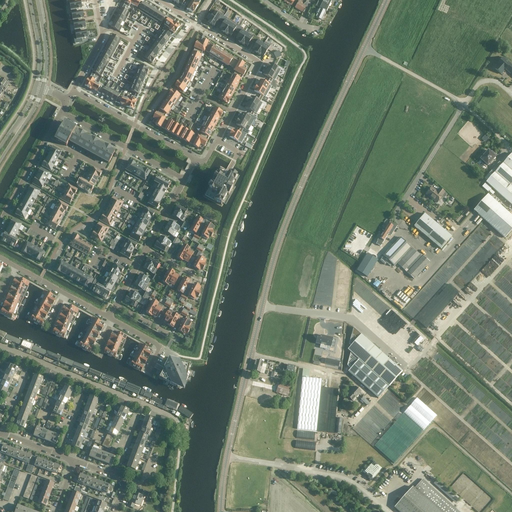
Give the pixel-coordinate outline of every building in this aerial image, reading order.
[(125,3),(122,9),(124,10),(126,7),(128,8),(131,4),(132,0),(125,0),(125,2),(125,3)] [(191,2),(187,9),(193,13),(194,11),(198,5),(200,1),(198,0),(188,0),(188,1),(191,2)] [(307,5),(308,5),(309,2),(307,1),(306,4),(305,3),(304,4),(302,3),(302,2),(300,0),(295,8),(302,12),(306,6),(307,5)] [(327,11),(329,6),(320,2),(318,1),(316,6),(320,8),(327,11)] [(74,3),(69,4),(71,9),(71,14),(76,13),(76,9),(82,8),(80,2),(74,3)] [(142,5),(138,11),(143,14),(148,6),(144,3),(143,3),(142,5)] [(148,6),(143,14),(147,17),(152,8),(148,6)] [(152,8),(147,17),(152,19),(157,11),(152,8)] [(121,9),(118,13),(127,18),(130,13),(124,10),(122,9),(121,9)] [(316,17),(322,21),(326,12),(320,9),(316,17)] [(76,13),(71,14),(72,19),(73,23),(78,22),(78,19),(83,18),(82,11),(76,13)] [(157,11),(152,19),(156,22),(161,14),(157,11)] [(209,21),(208,23),(214,26),(218,20),(221,22),(224,17),(224,16),(216,11),(213,15),(213,14),(209,20),(209,21)] [(118,13),(116,18),(125,23),(127,18),(118,13)] [(161,14),(156,22),(160,25),(164,19),(165,17),(166,16),(161,14)] [(165,17),(164,19),(167,21),(164,25),(170,29),(175,23),(169,19),(168,19),(165,17)] [(223,23),(219,30),(222,31),(222,32),(225,34),(232,22),(224,17),(221,22),(223,23)] [(116,18),(114,22),(122,27),(120,26),(122,22),(125,23),(116,18)] [(78,22),(73,23),(74,29),(75,33),(80,32),(79,29),(85,28),(84,21),(78,22)] [(114,22),(111,27),(120,32),(122,27),(114,22)] [(232,22),(225,34),(228,35),(230,37),(234,30),(237,32),(240,27),(232,22)] [(171,32),(169,35),(171,37),(174,34),(179,27),(175,23),(170,29),(169,30),(171,32)] [(240,33),(236,40),(238,42),(241,44),(247,34),(242,31),(243,29),(240,27),(237,32),(240,33)] [(163,30),(159,35),(168,42),(172,37),(171,37),(169,35),(163,30)] [(76,39),(74,39),(75,44),(82,43),(81,39),(87,37),(86,31),(80,32),(75,33),(76,39)] [(247,34),(241,44),(244,46),(244,45),(247,47),(251,40),(254,42),(257,37),(254,35),(252,37),(247,34)] [(159,35),(156,39),(165,46),(168,42),(159,35)] [(112,36),(110,40),(118,45),(121,40),(112,36)] [(256,44),(252,50),(255,52),(254,52),(257,54),(264,44),(259,40),(260,39),(257,37),(254,42),(256,44)] [(156,39),(153,43),(162,50),(165,46),(156,39)] [(205,51),(210,54),(214,46),(208,43),(203,40),(202,41),(199,39),(198,43),(196,42),(193,48),(194,48),(192,52),(201,56),(203,52),(204,52),(205,51)] [(110,40),(107,45),(116,49),(118,45),(110,40)] [(264,44),(257,54),(260,56),(261,55),(263,57),(270,45),(265,42),(264,44)] [(153,43),(149,48),(158,55),(162,50),(153,43)] [(107,45),(105,49),(114,54),(116,49),(107,45)] [(209,54),(214,57),(219,49),(214,46),(210,54),(209,54)] [(149,48),(146,52),(155,59),(158,55),(149,48)] [(105,49),(102,54),(111,58),(114,54),(105,49)] [(214,57),(219,60),(223,52),(219,49),(214,57)] [(146,52),(143,57),(152,63),(155,59),(146,52)] [(201,56),(192,52),(190,57),(199,61),(201,56)] [(219,60),(223,63),(228,55),(223,52),(219,60)] [(102,54),(100,58),(109,63),(107,62),(109,58),(111,59),(111,58),(102,54)] [(228,66),(229,65),(233,58),(228,55),(223,63),(228,66)] [(197,66),(199,61),(190,57),(187,62),(197,66)] [(100,58),(97,63),(106,67),(109,63),(100,58)] [(235,72),(233,76),(241,80),(243,76),(246,70),(245,70),(247,67),(244,65),(244,64),(239,61),(239,62),(233,58),(229,65),(235,69),(234,71),(235,72)] [(511,65),(503,58),(499,61),(500,62),(499,64),(498,63),(497,65),(494,69),(501,74),(506,69),(507,70),(511,74),(511,72),(511,65)] [(195,71),(197,66),(187,62),(185,67),(195,71)] [(97,63),(95,67),(104,72),(106,67),(97,63)] [(269,64),(266,69),(275,74),(278,68),(269,64)] [(138,65),(136,70),(147,74),(149,69),(138,65)] [(95,67),(92,72),(93,72),(95,73),(101,77),(104,72),(95,67)] [(192,76),(195,71),(185,67),(183,72),(192,76)] [(266,69),(263,75),(272,80),(275,74),(266,69)] [(136,70),(134,75),(145,79),(147,74),(136,70)] [(89,78),(85,86),(90,89),(94,82),(96,78),(93,77),(95,73),(93,72),(90,78),(89,78)] [(190,82),(192,76),(183,72),(181,77),(190,82)] [(231,74),(228,79),(238,85),(241,80),(233,76),(231,74)] [(135,76),(133,81),(143,84),(145,79),(134,75),(135,76)] [(186,87),(190,82),(181,77),(177,81),(186,87)] [(0,88),(4,91),(8,85),(10,86),(11,85),(1,79),(0,81),(0,88)] [(228,79),(226,84),(235,90),(238,85),(228,79)] [(260,80),(257,86),(269,92),(272,87),(269,85),(271,83),(269,81),(267,84),(260,80)] [(130,85),(141,89),(143,84),(133,81),(134,81),(133,86),(130,85)] [(183,92),(186,87),(177,81),(174,86),(183,92)] [(94,82),(90,89),(97,92),(102,95),(103,92),(99,90),(102,87),(94,82)] [(223,89),(224,90),(232,94),(235,90),(226,84),(223,89)] [(130,85),(128,91),(136,93),(138,94),(139,95),(141,89),(130,85)] [(102,95),(101,95),(106,98),(111,89),(106,86),(103,92),(102,95)] [(257,86),(254,91),(261,95),(259,98),(262,99),(263,96),(265,98),(269,92),(257,86)] [(111,89),(106,98),(111,100),(115,91),(111,89)] [(224,90),(222,94),(230,99),(232,94),(224,90)] [(115,91),(111,100),(115,103),(115,102),(117,100),(120,94),(115,91)] [(169,96),(178,102),(181,97),(172,91),(169,96)] [(130,100),(127,107),(133,110),(136,101),(138,94),(136,93),(134,97),(132,96),(130,100)] [(230,99),(222,94),(219,99),(227,104),(230,99)] [(169,96),(166,100),(173,106),(175,106),(178,102),(169,96)] [(117,100),(115,102),(121,104),(120,105),(127,107),(130,100),(122,97),(120,101),(117,100)] [(251,97),(248,102),(259,109),(262,103),(260,102),(262,99),(259,98),(258,101),(251,97)] [(166,100),(163,105),(170,110),(173,106),(166,100)] [(248,102),(245,108),(252,112),(251,113),(253,114),(254,113),(256,114),(259,109),(248,102)] [(163,105),(160,109),(167,114),(170,110),(163,105)] [(211,114),(219,118),(220,118),(223,113),(212,107),(209,112),(211,113),(211,114)] [(161,127),(165,130),(169,122),(165,119),(166,118),(164,117),(166,114),(167,115),(167,114),(160,109),(157,113),(156,113),(153,119),(154,119),(152,122),(155,124),(155,125),(160,128),(161,127)] [(242,114),(239,119),(251,126),(254,121),(255,122),(257,118),(253,116),(253,114),(251,113),(250,115),(248,114),(247,116),(242,114)] [(211,114),(209,118),(217,122),(219,118),(211,114)] [(205,122),(206,123),(214,127),(217,122),(209,118),(208,117),(205,122)] [(239,119),(236,125),(241,128),(240,130),(248,135),(250,131),(248,131),(251,126),(239,119)] [(165,130),(169,133),(174,124),(169,121),(169,122),(165,130)] [(206,123),(204,127),(212,132),(214,127),(206,123)] [(70,139),(107,160),(110,161),(115,152),(111,150),(112,149),(109,148),(109,147),(108,146),(107,147),(105,145),(105,146),(98,143),(98,142),(96,140),(95,139),(94,140),(92,138),(91,139),(85,135),(83,133),(81,132),(79,131),(78,132),(75,130),(76,129),(67,124),(65,126),(63,125),(55,140),(66,146),(70,139)] [(169,133),(174,135),(179,127),(174,124),(169,133)] [(199,131),(202,133),(209,137),(212,132),(204,127),(201,126),(199,131)] [(174,135),(179,138),(184,129),(179,127),(174,135)] [(179,138),(184,141),(189,132),(184,129),(179,138)] [(233,130),(229,137),(241,143),(246,134),(248,135),(240,130),(238,133),(233,130)] [(189,143),(193,135),(189,132),(184,141),(189,143)] [(193,135),(189,143),(193,145),(198,148),(199,148),(202,149),(203,146),(204,147),(207,141),(209,137),(202,133),(200,137),(198,136),(197,138),(193,135)] [(50,152),(50,153),(59,157),(59,156),(61,152),(53,147),(50,152)] [(494,153),(492,151),(490,152),(488,150),(480,159),(482,161),(481,162),(485,165),(486,164),(488,166),(495,157),(493,155),(494,153)] [(50,153),(48,157),(56,162),(58,158),(59,157),(50,153)] [(511,186),(511,185),(511,183),(511,153),(502,164),(499,162),(493,169),(496,171),(486,182),(507,200),(511,204),(511,186)] [(48,157),(45,162),(54,166),(56,162),(48,157)] [(54,166),(45,162),(45,161),(42,166),(51,171),(53,167),(54,166)] [(130,175),(135,165),(136,164),(130,161),(124,172),(130,175)] [(130,175),(134,178),(140,167),(135,165),(130,175)] [(139,180),(140,178),(144,170),(140,167),(134,178),(139,180)] [(93,168),(90,173),(98,178),(99,178),(102,173),(93,168)] [(221,168),(205,196),(221,205),(227,195),(229,195),(233,188),(231,187),(237,177),(230,173),(229,172),(221,168)] [(38,174),(47,179),(49,174),(41,169),(38,174)] [(140,178),(145,181),(150,172),(145,169),(144,170),(140,178)] [(90,173),(88,178),(96,182),(98,178),(90,173)] [(38,174),(36,179),(44,183),(47,179),(38,174)] [(171,183),(158,176),(154,182),(159,185),(167,189),(167,190),(171,183)] [(44,183),(36,179),(35,178),(32,184),(41,188),(44,183)] [(88,178),(85,182),(93,187),(96,182),(88,178)] [(93,187),(85,182),(81,180),(77,186),(90,193),(94,187),(93,187)] [(485,183),(483,186),(489,192),(492,188),(485,183)] [(68,184),(65,189),(74,194),(75,195),(78,189),(68,184)] [(159,185),(156,189),(164,194),(167,189),(159,185)] [(29,191),(37,196),(40,190),(31,186),(29,191)] [(426,194),(435,200),(437,202),(443,195),(442,195),(445,192),(440,188),(437,191),(432,186),(426,194)] [(154,188),(151,193),(163,199),(164,196),(163,196),(164,194),(156,189),(154,188)] [(65,189),(62,193),(72,199),(74,194),(65,189)] [(29,191),(26,196),(35,200),(37,196),(29,191)] [(72,199),(62,193),(60,199),(70,204),(72,199)] [(149,198),(151,199),(159,203),(160,201),(161,202),(163,199),(151,193),(149,198)] [(488,194),(482,200),(474,210),(505,238),(511,230),(511,215),(495,200),(488,194)] [(24,197),(23,200),(32,205),(35,200),(26,196),(25,197),(24,197)] [(111,202),(120,207),(123,202),(113,197),(111,202)] [(151,199),(148,204),(157,209),(160,203),(159,203),(151,199)] [(22,203),(21,205),(30,209),(32,205),(23,200),(21,202),(22,203)] [(58,201),(56,206),(65,211),(66,211),(68,206),(58,201)] [(111,202),(108,207),(118,212),(120,207),(111,202)] [(21,205),(19,210),(27,214),(30,209),(21,205)] [(174,211),(175,211),(185,217),(188,212),(181,208),(181,207),(177,205),(175,209),(174,211)] [(56,206),(53,210),(62,216),(65,211),(56,206)] [(108,207),(106,211),(115,217),(118,212),(108,207)] [(143,213),(151,218),(152,218),(154,213),(146,208),(143,213)] [(27,214),(19,210),(18,209),(15,214),(24,219),(27,214)] [(53,210),(50,215),(60,220),(62,216),(53,210)] [(106,211),(103,216),(113,221),(115,217),(106,211)] [(172,216),(183,222),(184,222),(186,217),(185,217),(175,211),(173,213),(174,213),(172,216)] [(143,213),(140,218),(150,223),(151,220),(150,220),(151,218),(143,213)] [(424,213),(414,226),(441,249),(451,236),(424,213)] [(50,215),(48,219),(57,225),(60,220),(50,215)] [(113,221),(103,216),(100,221),(110,226),(113,221)] [(190,230),(195,233),(203,221),(201,220),(201,219),(198,217),(197,218),(190,230)] [(140,218),(138,223),(146,227),(147,225),(148,226),(150,223),(140,218)] [(57,225),(48,219),(45,225),(55,230),(58,225),(57,225)] [(10,225),(18,230),(21,225),(12,220),(10,225)] [(136,221),(133,226),(144,233),(146,230),(145,229),(146,227),(138,223),(136,221)] [(178,233),(180,228),(169,222),(168,224),(167,224),(166,226),(176,232),(178,233)] [(391,222),(386,230),(383,228),(382,229),(385,231),(384,232),(389,234),(388,235),(391,236),(397,226),(391,222)] [(96,228),(97,228),(106,233),(109,228),(99,223),(96,228)] [(201,236),(207,240),(209,236),(211,237),(213,232),(212,231),(212,230),(213,227),(213,226),(210,224),(210,225),(208,224),(201,236)] [(10,225),(8,230),(16,234),(18,230),(10,225)] [(130,231),(132,232),(141,237),(142,235),(143,235),(144,233),(133,226),(130,231)] [(176,232),(166,226),(165,229),(164,232),(174,237),(176,232)] [(97,228),(94,233),(104,238),(106,233),(97,228)] [(8,230),(5,234),(13,239),(16,234),(8,230)] [(104,238),(94,233),(94,232),(91,237),(101,243),(104,238)] [(132,232),(130,237),(138,242),(141,237),(132,232)] [(384,232),(378,242),(377,242),(376,243),(379,245),(365,268),(371,271),(385,249),(380,246),(381,245),(382,245),(384,241),(386,243),(389,239),(386,238),(388,235),(389,234),(384,232)] [(1,240),(14,248),(18,241),(13,239),(5,234),(1,240)] [(69,245),(73,247),(79,237),(74,234),(69,245)] [(73,247),(78,250),(84,240),(79,237),(73,247)] [(159,239),(158,242),(168,247),(171,242),(161,237),(159,240),(159,239)] [(383,256),(391,263),(394,266),(397,264),(398,264),(406,272),(414,279),(430,262),(422,255),(421,256),(413,248),(412,248),(400,237),(383,256)] [(126,244),(134,249),(135,249),(137,244),(129,239),(128,239),(126,238),(124,243),(126,244)] [(78,250),(83,253),(89,242),(84,240),(78,250)] [(168,247),(158,242),(158,241),(157,243),(156,243),(154,247),(158,249),(158,248),(166,253),(169,248),(168,247)] [(26,254),(26,253),(31,245),(30,245),(26,242),(21,251),(26,254)] [(89,242),(83,253),(88,255),(93,245),(89,242)] [(126,244),(123,249),(132,253),(134,249),(126,244)] [(26,253),(31,256),(35,248),(31,245),(26,253)] [(182,261),(189,249),(189,248),(184,246),(177,258),(182,261)] [(132,254),(132,253),(123,249),(121,247),(118,253),(129,259),(132,254)] [(31,256),(35,258),(40,250),(39,250),(35,248),(31,256)] [(189,249),(182,261),(186,263),(187,262),(188,263),(194,252),(189,249)] [(40,250),(35,258),(35,259),(40,262),(45,253),(41,251),(40,250)] [(193,267),(196,268),(195,269),(199,271),(201,269),(202,270),(205,265),(203,264),(206,259),(200,256),(193,267)] [(145,263),(146,263),(157,270),(156,269),(159,264),(158,263),(158,262),(156,261),(155,262),(152,260),(152,259),(148,257),(146,261),(145,263)] [(60,273),(60,272),(65,264),(60,261),(55,270),(60,273)] [(110,268),(112,269),(121,274),(124,269),(113,263),(110,268)] [(154,275),(154,274),(155,275),(157,270),(146,263),(145,266),(143,269),(154,275)] [(60,272),(65,275),(69,266),(65,264),(60,272)] [(65,275),(69,277),(74,269),(69,266),(65,275)] [(69,277),(74,280),(79,271),(74,269),(69,277)] [(112,269),(110,274),(119,279),(120,276),(121,274),(112,269)] [(168,285),(174,273),(169,270),(162,282),(168,285)] [(74,280),(79,282),(83,274),(79,271),(74,280)] [(174,273),(168,285),(173,288),(179,277),(178,276),(178,275),(174,273)] [(79,282),(83,285),(88,277),(83,274),(79,282)] [(110,274),(107,278),(115,283),(116,281),(117,282),(119,279),(110,274)] [(138,278),(137,280),(147,285),(150,280),(140,275),(138,278)] [(472,281),(479,287),(484,282),(476,276),(472,281)] [(88,277),(83,285),(88,288),(93,279),(88,277)] [(105,277),(102,282),(114,288),(115,285),(114,285),(115,283),(107,278),(105,277)] [(177,291),(182,294),(190,281),(187,280),(188,279),(185,278),(184,278),(177,291)] [(13,285),(17,286),(23,289),(25,285),(28,286),(29,282),(20,279),(19,282),(15,280),(13,285)] [(145,291),(148,286),(147,285),(137,280),(135,282),(136,282),(134,285),(145,291)] [(102,282),(100,286),(110,292),(111,291),(112,291),(114,288),(102,282)] [(188,297),(194,300),(196,297),(198,298),(200,292),(199,292),(199,290),(200,287),(200,286),(197,285),(195,284),(188,297)] [(94,291),(107,299),(111,292),(110,292),(100,286),(97,285),(94,291)] [(10,292),(14,294),(20,296),(23,289),(17,286),(16,289),(12,287),(10,292)] [(43,299),(48,303),(52,305),(55,300),(51,298),(53,295),(44,290),(42,294),(45,296),(43,299)] [(129,294),(128,296),(139,303),(142,298),(141,298),(131,292),(129,295),(129,294)] [(7,299),(11,301),(17,304),(20,296),(14,294),(13,296),(9,295),(7,299)] [(139,303),(128,296),(127,296),(126,298),(123,302),(127,304),(128,303),(135,307),(138,302),(139,303)] [(39,306),(45,309),(49,312),(51,307),(47,305),(48,303),(43,299),(39,306)] [(4,306),(8,308),(14,311),(17,304),(11,301),(10,304),(6,302),(4,306)] [(151,316),(158,303),(153,301),(146,313),(151,316)] [(158,303),(151,316),(155,318),(156,317),(157,318),(163,306),(158,303)] [(35,313),(44,318),(45,319),(47,314),(43,312),(45,309),(39,306),(35,313)] [(62,312),(66,313),(72,316),(74,312),(77,313),(78,310),(69,306),(68,309),(64,307),(62,312)] [(14,311),(8,308),(7,311),(3,309),(1,314),(4,315),(4,316),(8,317),(11,318),(14,311)] [(164,322),(167,324),(174,312),(169,309),(163,321),(164,322)] [(174,312),(167,324),(167,325),(173,328),(180,315),(175,313),(175,312),(174,312)] [(44,318),(35,313),(31,320),(34,322),(37,324),(38,324),(41,326),(43,321),(44,318)] [(59,319),(63,321),(69,323),(72,316),(66,313),(65,316),(61,314),(59,319)] [(93,322),(91,326),(97,329),(101,331),(103,327),(99,325),(101,322),(92,317),(90,321),(93,322)] [(178,331),(181,332),(180,333),(184,335),(185,333),(187,334),(190,329),(188,328),(192,322),(185,318),(178,331)] [(56,326),(60,328),(66,330),(69,323),(63,321),(62,323),(58,322),(56,326)] [(91,326),(87,333),(93,336),(97,338),(99,334),(95,332),(97,329),(91,326)] [(351,352),(347,365),(351,369),(348,372),(378,398),(389,386),(402,371),(396,365),(398,363),(390,356),(388,358),(369,341),(353,327),(349,344),(351,346),(348,349),(351,352)] [(66,330),(60,328),(59,331),(55,329),(53,334),(56,335),(56,336),(60,337),(63,338),(65,333),(66,330)] [(110,338),(114,340),(120,343),(122,338),(125,340),(127,336),(118,332),(116,336),(112,334),(110,338)] [(87,333),(83,340),(89,343),(93,345),(96,341),(92,339),(93,336),(87,333)] [(7,335),(5,340),(8,341),(8,342),(19,347),(21,341),(7,335)] [(318,337),(316,343),(321,344),(320,348),(328,350),(329,346),(331,346),(334,347),(336,340),(332,339),(332,338),(321,336),(321,337),(320,337),(318,337)] [(89,343),(83,340),(79,347),(83,348),(82,349),(86,351),(86,350),(89,352),(92,348),(88,346),(89,343)] [(107,346),(111,347),(117,350),(120,343),(114,340),(113,343),(109,341),(107,346)] [(31,347),(22,342),(20,346),(30,350),(31,347)] [(138,352),(144,355),(148,358),(151,353),(147,351),(148,348),(140,343),(138,347),(140,348),(138,352)] [(46,352),(33,347),(31,351),(44,357),(46,352)] [(117,350),(111,347),(110,350),(106,348),(104,353),(108,354),(107,355),(111,357),(111,356),(114,357),(117,350)] [(47,352),(45,357),(50,359),(49,360),(56,363),(57,362),(59,362),(61,357),(47,352)] [(134,359),(141,362),(145,365),(147,360),(143,358),(144,355),(138,352),(134,359)] [(164,370),(160,377),(159,378),(180,389),(185,387),(190,364),(175,361),(175,359),(172,358),(172,356),(165,359),(167,360),(165,363),(167,364),(164,370)] [(61,358),(60,363),(61,363),(60,365),(70,369),(71,368),(72,368),(74,363),(61,358)] [(141,362),(134,359),(131,366),(134,368),(136,370),(137,370),(141,371),(143,367),(139,365),(141,362)] [(256,360),(255,366),(265,368),(266,369),(267,365),(262,364),(263,362),(256,360)] [(75,363),(72,368),(86,374),(87,374),(89,369),(75,363)] [(7,369),(15,373),(18,368),(10,364),(7,369)] [(295,366),(288,364),(286,372),(294,374),(295,366)] [(255,366),(253,371),(264,374),(266,369),(265,368),(255,366)] [(15,373),(7,369),(4,375),(13,379),(15,373)] [(90,370),(88,374),(91,375),(90,376),(98,379),(98,378),(100,379),(101,375),(90,370)] [(32,380),(41,383),(43,377),(34,374),(32,380)] [(2,380),(10,384),(13,379),(4,375),(2,380)] [(102,375),(101,379),(105,381),(104,383),(109,385),(110,383),(114,384),(115,380),(102,375)] [(321,379),(309,378),(302,377),(297,429),(316,431),(334,432),(338,389),(321,388),(321,379)] [(116,379),(114,384),(125,389),(127,384),(116,379)] [(0,383),(0,385),(7,389),(10,384),(2,380),(0,383)] [(30,386),(39,389),(41,383),(32,380),(30,386)] [(287,397),(290,387),(279,383),(276,393),(287,397)] [(74,389),(65,385),(62,391),(71,395),(74,389)] [(127,385),(125,389),(140,394),(141,390),(127,385)] [(28,391),(37,395),(39,389),(30,386),(28,391)] [(353,401),(361,392),(355,387),(347,396),(349,398),(353,401)] [(142,390),(139,396),(145,399),(146,398),(151,400),(153,395),(142,390)] [(37,395),(28,391),(26,397),(34,400),(37,395)] [(62,391),(60,396),(68,400),(71,395),(62,391)] [(88,401),(97,404),(99,398),(90,395),(88,401)] [(57,401),(66,405),(68,400),(60,396),(57,401)] [(367,406),(370,402),(363,396),(360,400),(367,406)] [(24,402),(32,406),(34,400),(26,397),(24,402)] [(153,397),(151,400),(163,406),(165,402),(153,397)] [(417,397),(404,413),(423,430),(437,415),(417,397)] [(66,405),(57,401),(55,407),(63,411),(66,405)] [(86,406),(95,410),(97,404),(88,401),(86,406)] [(22,408),(30,411),(32,406),(24,402),(22,408)] [(166,402),(165,406),(177,410),(179,406),(166,402)] [(84,412),(92,415),(95,410),(86,406),(84,412)] [(118,411),(127,415),(129,410),(121,406),(118,411)] [(181,406),(178,410),(190,419),(194,414),(181,406)] [(63,411),(55,407),(52,412),(58,415),(61,416),(63,411)] [(19,414),(28,417),(30,411),(22,408),(19,414)] [(116,417),(124,421),(127,415),(118,411),(116,417)] [(92,415),(84,412),(82,418),(90,421),(92,415)] [(28,417),(19,414),(17,419),(26,422),(28,417)] [(143,422),(153,425),(155,419),(146,416),(143,422)] [(113,422),(121,426),(124,421),(116,417),(113,422)] [(80,423),(88,426),(90,421),(82,418),(80,423)] [(26,422),(17,419),(15,425),(24,428),(26,422)] [(110,428),(119,432),(121,426),(113,422),(110,428)] [(141,427),(151,431),(153,425),(143,422),(141,427)] [(77,429),(86,432),(88,426),(80,423),(77,429)] [(36,427),(33,436),(39,438),(42,429),(36,427)] [(139,433),(148,436),(151,431),(141,427),(139,433)] [(119,432),(110,428),(108,433),(114,436),(116,437),(119,432)] [(42,429),(39,438),(44,440),(48,431),(42,429)] [(75,434),(84,438),(86,432),(77,429),(75,434)] [(315,439),(315,431),(297,430),(296,438),(315,439)] [(48,431),(44,440),(50,442),(53,433),(48,431)] [(56,444),(59,435),(53,433),(50,442),(56,444)] [(137,438),(146,442),(148,436),(139,433),(137,438)] [(73,440),(82,443),(84,438),(75,434),(73,440)] [(135,444),(144,447),(146,442),(137,438),(135,444)] [(82,443),(73,440),(71,446),(80,449),(82,443)] [(315,449),(316,442),(296,441),(295,448),(315,449)] [(6,455),(9,447),(5,446),(5,445),(0,443),(0,449),(1,450),(0,453),(6,455)] [(144,447),(135,444),(133,450),(142,453),(144,447)] [(9,447),(6,455),(12,457),(15,449),(9,447)] [(92,447),(89,457),(94,459),(98,450),(92,447)] [(18,459),(20,452),(15,449),(12,457),(18,459)] [(98,450),(94,459),(100,461),(103,452),(98,450)] [(142,453),(133,450),(131,455),(140,459),(142,453)] [(20,452),(18,459),(23,461),(26,454),(20,452)] [(106,463),(109,454),(103,452),(100,461),(106,463)] [(26,454),(23,461),(29,463),(25,471),(29,472),(33,461),(35,457),(26,454)] [(112,465),(115,456),(109,454),(106,463),(112,465)] [(131,455),(129,461),(138,464),(140,459),(131,455)] [(33,461),(29,472),(32,474),(35,466),(40,468),(43,460),(37,458),(36,462),(33,461)] [(43,460),(40,468),(46,470),(49,462),(43,460)] [(138,464),(129,461),(126,467),(136,470),(138,464)] [(49,462),(46,470),(52,472),(54,464),(49,462)] [(54,464),(52,472),(57,474),(60,466),(54,464)] [(12,476),(18,478),(20,472),(14,470),(12,476)] [(83,485),(86,476),(80,474),(77,482),(83,485)] [(86,476),(83,485),(89,487),(92,479),(86,476)] [(92,479),(89,487),(95,489),(98,481),(92,479)] [(413,487),(395,508),(399,511),(459,511),(422,479),(414,488),(413,487)] [(46,480),(44,486),(52,489),(54,483),(46,480)] [(98,481),(95,489),(101,491),(104,483),(98,481)] [(104,483),(101,491),(107,494),(108,490),(111,491),(113,487),(110,486),(110,485),(104,483)] [(44,486),(42,492),(50,495),(52,489),(44,486)] [(147,497),(149,492),(140,489),(139,494),(136,493),(135,496),(132,495),(128,506),(133,508),(135,504),(141,506),(144,496),(147,497)] [(81,494),(73,491),(70,497),(78,500),(81,494)] [(42,492),(40,498),(48,501),(50,495),(42,492)] [(68,503),(76,506),(78,500),(70,497),(68,503)] [(38,503),(46,506),(48,501),(40,498),(38,503)] [(106,504),(98,501),(96,507),(104,510),(106,504)] [(66,508),(74,511),(76,506),(68,503),(66,508)]
